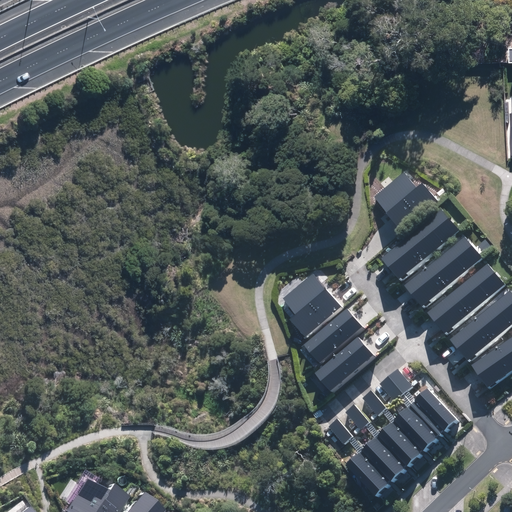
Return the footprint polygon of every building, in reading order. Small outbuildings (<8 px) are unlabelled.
[(380,197),(395,214),(392,216),(406,232),(443,200),(429,185),(422,190),(407,173),(380,197)] [(464,231),(446,209),(386,260),(405,282),(464,231)] [(486,258),(468,237),(409,287),(427,307),(486,258)] [(509,286),(490,264),(432,315),(451,336),(509,286)] [(317,274),(288,299),(302,316),(294,322),(309,339),(316,333),(346,308),(317,274)] [(511,327),(511,292),(455,340),(472,361),(511,327)] [(368,328),(353,310),(310,346),(325,364),(368,328)] [(379,356),(364,338),(321,374),(336,392),(379,356)] [(511,374),(511,340),(477,366),(493,388),(511,374)] [(416,387),(401,370),(382,386),(396,403),(416,387)] [(433,390),(417,405),(447,437),(463,422),(433,390)] [(390,408),(375,391),(366,399),(380,416),(390,408)] [(373,423),(357,404),(348,412),(364,431),(373,423)] [(415,407),(400,421),(430,452),(444,439),(415,407)] [(356,437),(341,419),(331,428),(347,446),(356,437)] [(398,423),(384,436),(413,468),(428,454),(398,423)] [(343,447),(330,432),(324,436),(338,452),(343,447)] [(381,439),(368,452),(397,482),(410,469),(381,439)] [(366,453),(352,466),(381,497),(395,484),(366,453)] [(62,511),(117,511),(127,497),(109,485),(105,492),(85,479),(62,511)] [(124,511),(161,511),(163,510),(142,492),(124,511)]
